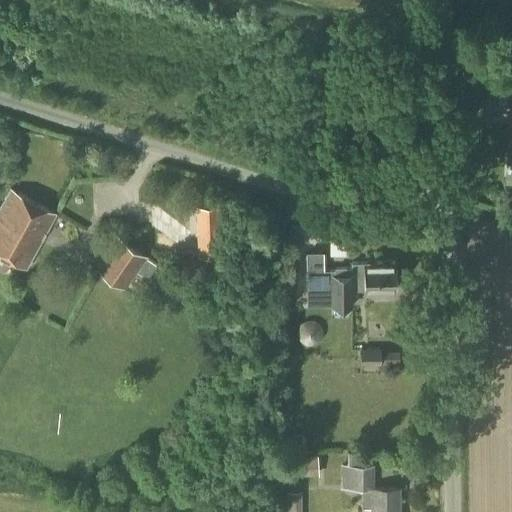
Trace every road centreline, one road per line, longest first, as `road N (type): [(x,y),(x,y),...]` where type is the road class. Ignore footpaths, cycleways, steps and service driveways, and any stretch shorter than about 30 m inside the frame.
road 1 (unclassified): [(0,104),(301,196),(458,197)]
road 2 (unclassified): [(452,511),(458,197)]
road 3 (unclassified): [(458,197),(446,0)]
